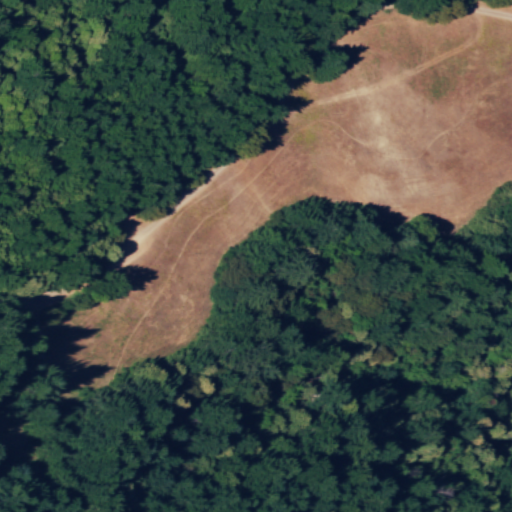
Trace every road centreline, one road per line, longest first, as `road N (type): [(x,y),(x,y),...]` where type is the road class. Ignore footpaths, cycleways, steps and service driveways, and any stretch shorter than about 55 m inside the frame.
road 1 (track): [(511,12),(448,18),(390,5),(325,24),(259,132),(69,296),(49,309),(0,301)]
road 2 (track): [(49,309),(53,382),(92,511)]
